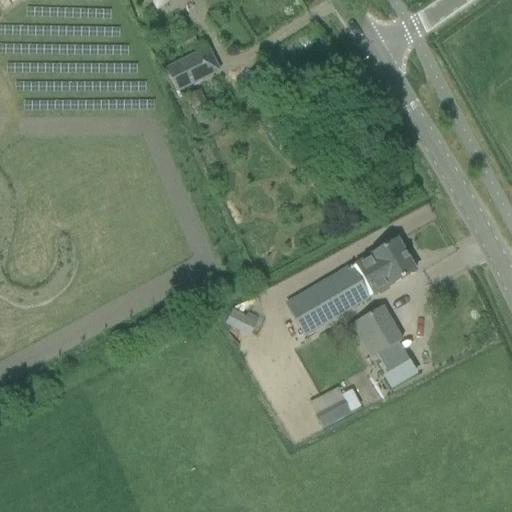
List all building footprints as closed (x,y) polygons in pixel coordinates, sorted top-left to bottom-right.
[(149,0),(155,9),(169,0),(149,0)] [(163,68),(175,91),(218,71),(206,47),(163,68)] [(199,90),(186,96),(191,106),(204,100),(199,90)] [(371,257),(351,269),(350,268),(299,298),(285,306),(303,337),(317,329),(368,299),(389,287),(414,273),(396,241),(371,256),(371,257)] [(352,326),(370,359),(401,341),(382,309),(352,326)] [(231,310),(224,325),(249,337),(256,322),(231,310)] [(313,415),(321,431),(350,415),(341,399),(313,415)]
